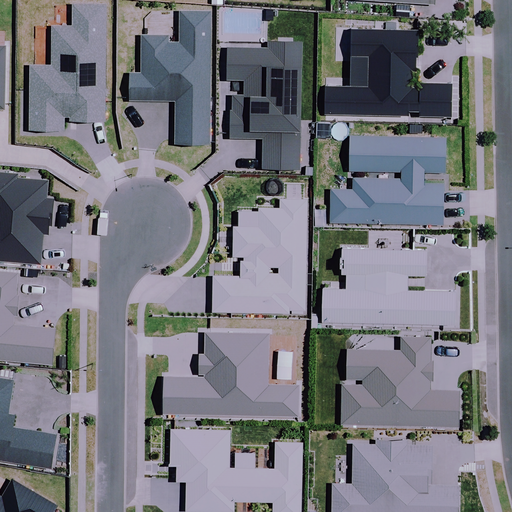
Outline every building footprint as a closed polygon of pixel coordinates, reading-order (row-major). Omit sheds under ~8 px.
[(111,1),(76,1),(76,22),(55,22),(54,63),(33,62),(32,128),(67,129),(68,115),(73,115),(73,119),(109,120),(111,1)] [(214,8),(183,7),(183,39),(172,39),(172,32),(145,31),(144,69),(133,70),(132,98),(178,98),(179,142),(214,143),(214,8)] [(356,25),(351,28),(351,54),(357,54),(355,82),(326,84),(325,112),(414,114),(414,108),(425,108),(423,114),(456,114),(457,80),(425,79),(424,84),(417,85),(418,70),(420,69),(422,47),(424,47),(423,27),(356,25)] [(270,40),(224,42),(222,82),(244,83),(243,89),(227,87),(226,139),(263,141),(260,171),(306,173),(308,33),(270,32),(270,40)] [(0,106),(9,107),(10,42),(0,42),(0,106)] [(450,170),(450,135),(353,134),(351,170),(405,170),(405,176),(356,175),(356,187),(334,187),(333,221),(447,223),(448,181),(428,181),(428,171),(450,170)] [(22,171),(0,169),(0,259),(45,263),(47,233),(52,233),(53,224),(56,224),(57,196),(51,195),(52,177),(22,175),(22,171)] [(311,197),(283,197),(283,205),(262,205),(262,224),(237,224),(237,254),(250,254),(247,256),(247,257),(245,257),(244,273),(217,273),(216,310),(293,311),(293,308),(309,309),(311,197)] [(431,272),(430,248),(341,247),(341,273),(350,273),(350,287),(323,288),(322,321),(460,322),(462,289),(412,289),(411,272),(431,272)] [(21,293),(22,270),(0,267),(0,358),(56,363),(61,326),(18,322),(18,313),(21,314),(23,293),(21,293)] [(207,375),(167,373),(166,413),(303,415),(302,383),(272,382),(272,330),(208,329),(208,350),(203,350),(202,373),(207,373),(207,375)] [(434,357),(435,334),(404,333),(405,348),(351,347),(350,378),(366,377),(366,383),(345,383),(344,424),(463,426),(464,388),(434,387),(434,379),(438,379),(439,358),(434,357)] [(18,377),(0,374),(0,458),(55,467),(61,433),(20,425),(20,413),(13,410),(18,377)] [(224,511),(225,505),(261,506),(260,511),(292,511),(294,443),(263,442),(262,470),(218,469),(219,432),(159,431),(158,467),(167,467),(166,483),(182,484),(175,486),(174,511),(224,511)] [(436,483),(436,443),(411,443),(412,438),(379,436),(379,442),(356,441),(355,482),(336,482),(335,511),(462,511),(464,483),(436,483)] [(56,511),(62,503),(15,475),(4,493),(0,491),(0,511),(56,511)]
